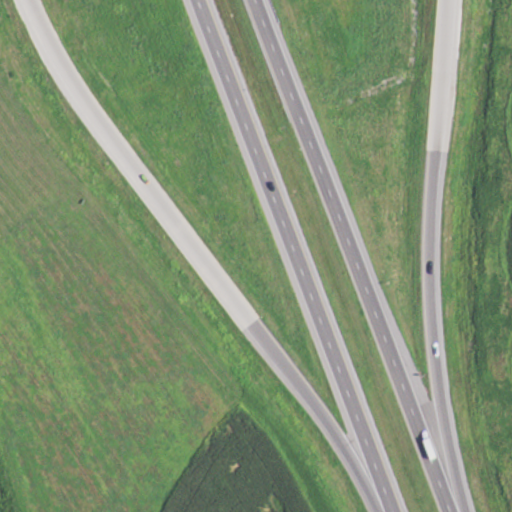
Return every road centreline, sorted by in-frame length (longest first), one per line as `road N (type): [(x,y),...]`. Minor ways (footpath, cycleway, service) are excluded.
road 1 (motorway): [(27,0),(79,95),(386,511)]
road 2 (motorway): [(198,0),(391,511)]
road 3 (motorway): [(449,511),(257,0)]
road 4 (motorway): [(442,493),(428,231),(447,5)]
